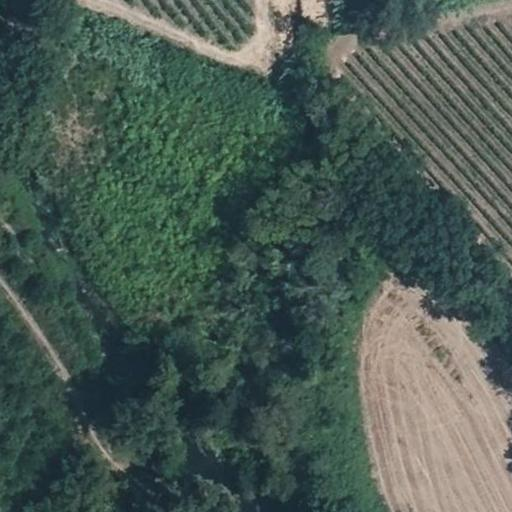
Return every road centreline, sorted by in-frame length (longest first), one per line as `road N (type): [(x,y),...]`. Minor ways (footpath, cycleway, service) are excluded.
road 1 (track): [(511,282),(388,146),(292,0)]
road 2 (track): [(86,0),(246,67),(262,0)]
road 3 (track): [(319,40),(511,8)]
